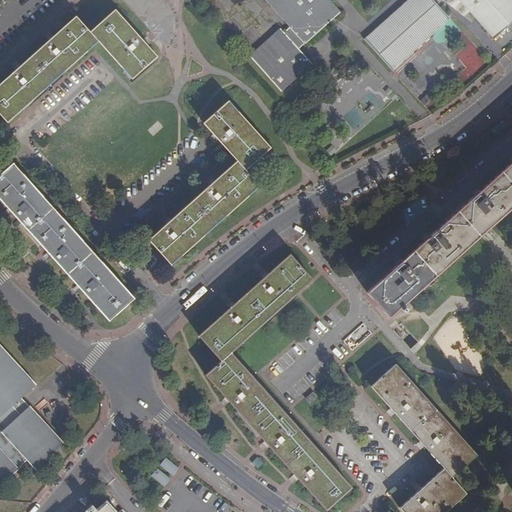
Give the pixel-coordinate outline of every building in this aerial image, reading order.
[(314,65),(301,51),(295,44),(301,39),(306,45),(342,14),(330,0),(266,0),(292,29),(286,34),(282,30),(252,58),(283,92),(314,65)] [(432,0),(410,0),(366,41),(393,72),(450,19),(432,0)] [(511,0),(458,0),(495,40),(511,25),(511,0)] [(0,86),(0,112),(9,122),(98,42),(131,79),(157,57),(115,10),(90,32),(76,16),(0,86)] [(295,44),(301,51),(306,45),(301,39),(295,44)] [(243,62),(248,58),(243,53),(238,57),(243,62)] [(151,239),(172,264),(261,186),(246,170),(271,148),(230,99),(205,122),(238,161),(151,239)] [(511,162),(369,290),(390,315),(443,268),(511,207),(511,162)] [(0,196),(108,319),(134,296),(94,251),(16,165),(0,179),(0,196)] [(227,399),(250,423),(267,443),(298,476),(327,508),(352,486),(231,352),(312,280),(290,255),(267,276),(234,305),(199,336),(222,361),(206,375),(227,399)] [(344,341),(349,348),(357,343),(369,335),(363,326),(349,336),(350,337),(344,341)] [(0,486),(28,461),(36,470),(65,444),(21,397),(36,384),(0,345),(0,486)] [(404,511),(447,511),(468,494),(453,476),(477,456),(398,365),(373,387),(393,410),(423,444),(445,469),(420,491),(401,508),(404,511)] [(314,392),(306,398),(310,403),(318,396),(314,392)] [(149,476),(163,487),(178,469),(164,458),(149,476)]
